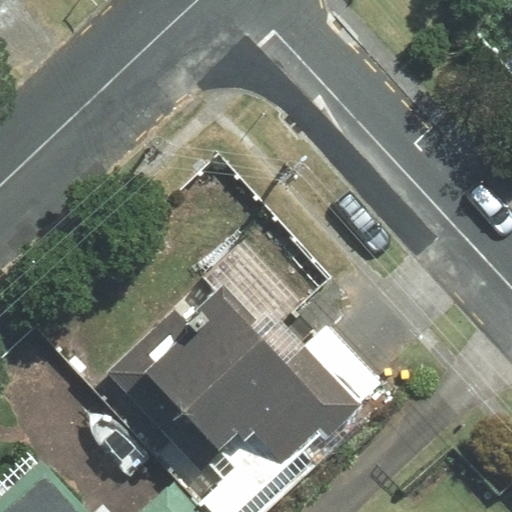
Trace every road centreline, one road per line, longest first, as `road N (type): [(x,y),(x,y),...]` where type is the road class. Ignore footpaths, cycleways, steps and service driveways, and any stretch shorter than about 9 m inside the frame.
road 1 (residential): [(511,288),(248,0)]
road 2 (residential): [(196,0),(0,185)]
road 3 (track): [(83,106),(0,9)]
